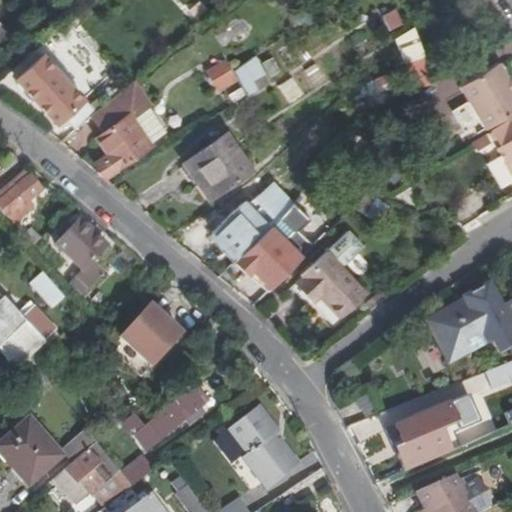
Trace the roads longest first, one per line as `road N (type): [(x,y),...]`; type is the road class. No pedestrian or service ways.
road 1 (residential): [(0,124),(254,332),(301,385)]
road 2 (residential): [(301,385),(511,226)]
road 3 (residential): [(301,385),(365,511)]
